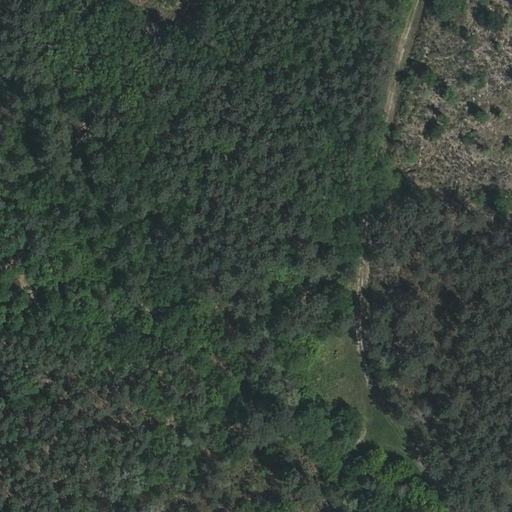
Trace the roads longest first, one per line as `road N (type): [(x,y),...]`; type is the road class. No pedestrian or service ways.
road 1 (track): [(448,511),(401,454),(359,363),(362,198),(409,0)]
road 2 (track): [(271,511),(391,431)]
